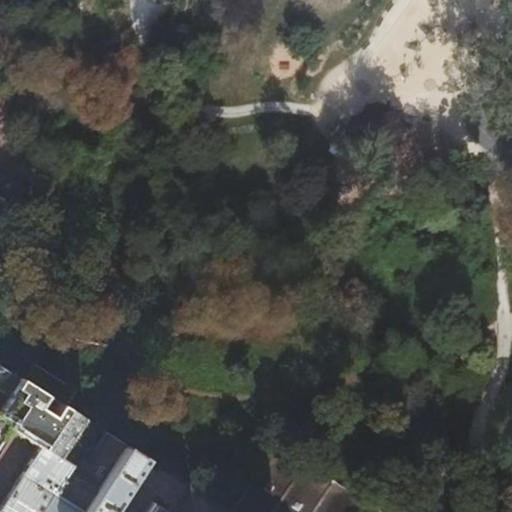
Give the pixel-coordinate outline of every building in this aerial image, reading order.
[(31,366),(21,382),(62,407),(72,391),(57,382),(36,369),(31,366)] [(0,393),(12,375),(0,368),(0,393)] [(14,431),(32,442),(37,446),(38,445),(39,446),(56,456),(64,444),(80,419),(62,407),(21,382),(12,375),(0,393),(0,414),(12,422),(9,427),(14,430),(14,431)] [(12,422),(0,414),(0,439),(9,427),(12,422)] [(78,468),(70,463),(50,494),(38,511),(82,511),(123,447),(101,432),(78,468)] [(76,452),(64,444),(56,456),(39,446),(20,474),(50,494),(70,463),(76,452)] [(229,511),(378,511),(363,502),(348,492),(328,479),(308,466),(274,444),(257,469),(246,487),(229,511)] [(113,511),(145,460),(123,447),(82,511),(164,511),(149,502),(142,511),(104,511),(105,511),(107,511),(113,511)] [(38,511),(50,494),(20,474),(0,504),(0,511),(38,511)]
